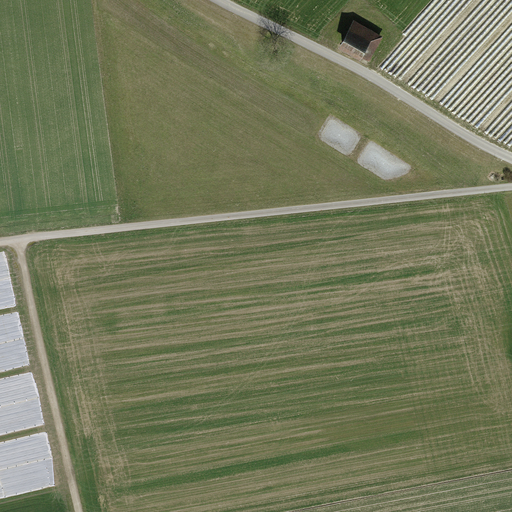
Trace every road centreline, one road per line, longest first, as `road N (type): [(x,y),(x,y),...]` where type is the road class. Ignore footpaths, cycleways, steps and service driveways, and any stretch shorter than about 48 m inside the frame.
road 1 (unclassified): [(0,242),(511,186)]
road 2 (unclassified): [(220,0),(367,72),(511,157)]
road 3 (track): [(79,511),(16,239)]
